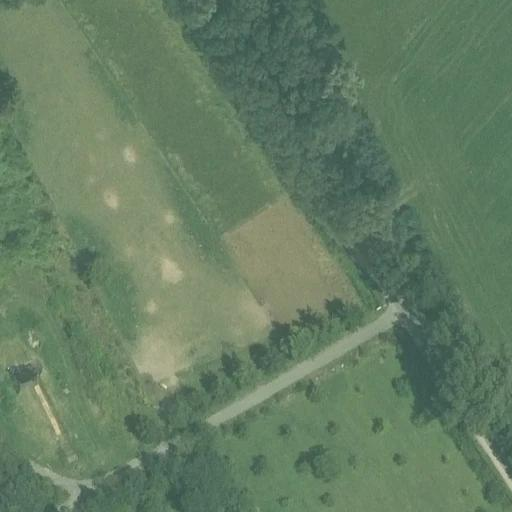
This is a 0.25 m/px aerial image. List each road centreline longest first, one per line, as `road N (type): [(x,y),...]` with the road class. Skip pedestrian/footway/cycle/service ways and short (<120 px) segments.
road 1 (unclassified): [(57,511),(405,306)]
road 2 (unclassified): [(405,306),(192,0)]
road 3 (unclassified): [(511,467),(405,306)]
